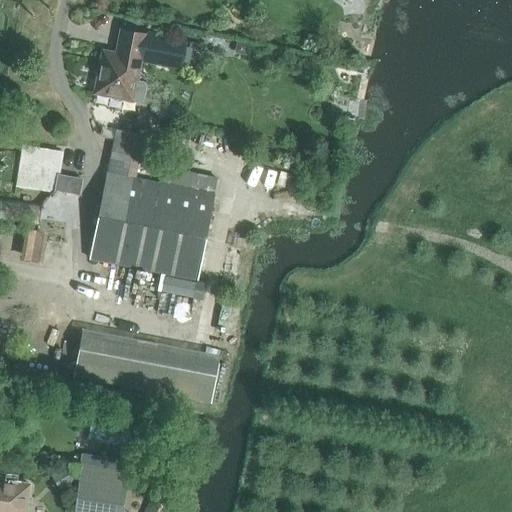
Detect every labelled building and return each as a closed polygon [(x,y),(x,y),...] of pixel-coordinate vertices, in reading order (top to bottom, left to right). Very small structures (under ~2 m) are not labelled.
[(102,51),(94,94),(133,102),(133,101),(141,103),(143,101),(146,87),(144,85),(136,84),(141,59),(180,67),(184,42),(120,30),(118,39),(116,53),(102,51)] [(235,43),(234,49),(238,56),(244,57),(246,46),(235,43)] [(116,132),(108,173),(127,177),(132,151),(150,154),(153,137),(128,132),(127,135),(116,132)] [(21,147),(18,167),(58,174),(61,153),(21,147)] [(151,181),(214,193),(217,179),(154,166),(151,181)] [(196,280),(201,256),(214,193),(151,181),(127,177),(107,173),(89,259),(196,280)] [(55,190),(55,192),(78,196),(81,179),(58,176),(55,190)] [(163,276),(160,292),(192,298),(195,282),(163,276)] [(72,350),(76,333),(40,325),(34,352),(23,350),(19,364),(31,367),(28,378),(43,381),(46,367),(57,369),(61,348),(72,350)] [(74,380),(215,406),(222,363),(81,338),(74,380)] [(128,444),(131,420),(92,414),(88,438),(128,444)] [(54,473),(64,489),(78,480),(68,465),(54,473)] [(89,511),(96,468),(81,465),(73,511),(89,511)] [(0,511),(24,511),(29,485),(0,480),(0,511)]
